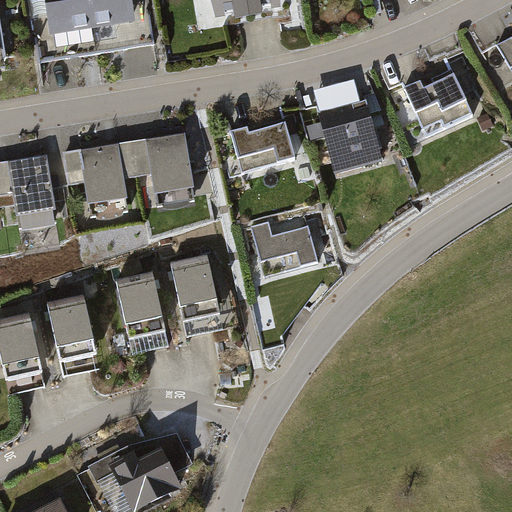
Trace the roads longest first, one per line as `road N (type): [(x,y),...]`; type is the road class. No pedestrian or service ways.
road 1 (residential): [(490,0),(402,42),(304,72),(0,122)]
road 2 (tertiary): [(511,183),(372,278),(315,339),(256,432)]
road 3 (residential): [(0,468),(110,413),(159,403),(204,409),(256,432)]
